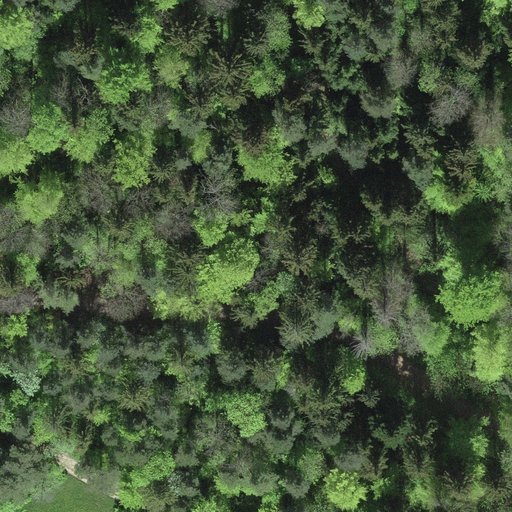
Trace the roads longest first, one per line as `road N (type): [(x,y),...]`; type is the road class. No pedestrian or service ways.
road 1 (track): [(0,300),(305,319),(342,329),(483,415)]
road 2 (track): [(483,415),(432,298),(338,155),(276,0)]
road 3 (track): [(0,433),(149,511)]
